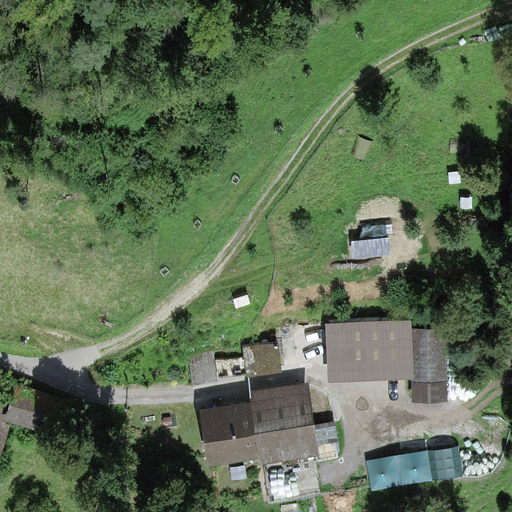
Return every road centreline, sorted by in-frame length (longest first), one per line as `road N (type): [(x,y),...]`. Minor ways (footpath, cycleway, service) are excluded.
road 1 (track): [(55,378),(146,328),(207,276),(365,79),(393,58),(511,5)]
road 2 (track): [(55,378),(136,398),(220,392)]
